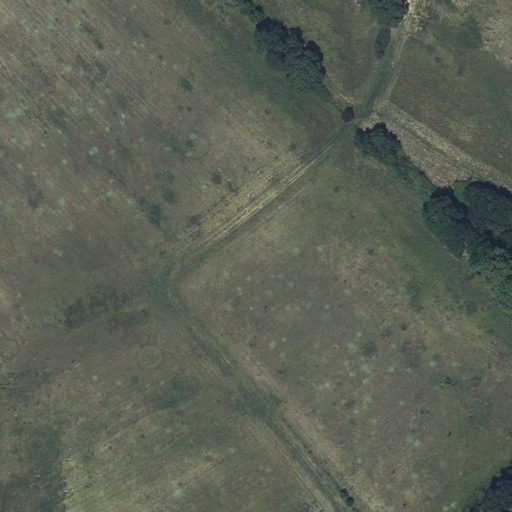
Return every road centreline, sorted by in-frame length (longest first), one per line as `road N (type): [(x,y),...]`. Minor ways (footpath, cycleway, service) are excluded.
road 1 (track): [(402,0),(386,64),(363,109),(166,278),(173,305),(350,511)]
road 2 (track): [(511,197),(363,109)]
